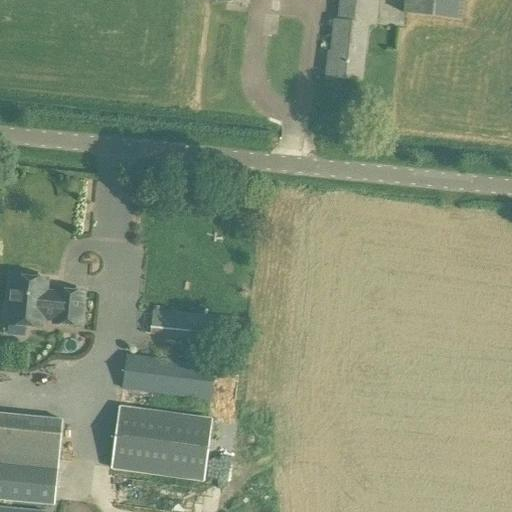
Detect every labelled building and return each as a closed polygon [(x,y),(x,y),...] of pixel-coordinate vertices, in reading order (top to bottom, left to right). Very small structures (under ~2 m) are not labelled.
[(326,59),(324,78),(361,83),(367,28),(374,28),(376,1),(370,0),(339,0),(337,21),(332,20),(327,59),(326,59)] [(402,0),(401,14),(461,21),(463,0),(402,0)] [(6,309),(6,312),(6,315),(7,318),(7,325),(43,328),(43,320),(53,321),(53,323),(81,326),(84,293),(56,291),(56,293),(46,292),(47,280),(37,279),(37,278),(35,276),(31,275),(28,274),(25,275),(21,277),(21,278),(11,277),(9,303),(7,306),(6,309)] [(152,309),(150,334),(180,337),(202,339),(242,344),(244,319),(159,310),(152,309)] [(125,355),(121,390),(209,401),(214,367),(125,355)] [(0,457),(53,464),(59,413),(0,406),(0,457)] [(115,408),(107,471),(200,483),(208,420),(115,408)] [(0,505),(58,510),(61,471),(0,466),(0,505)]
